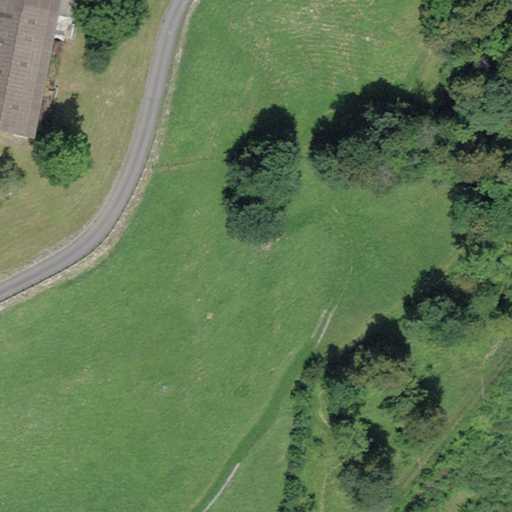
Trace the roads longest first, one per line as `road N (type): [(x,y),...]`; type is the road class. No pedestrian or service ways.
road 1 (track): [(196,511),(315,341),(347,257),(342,223),(325,207),(266,234),(289,152),(312,127),(387,106),(403,92),(422,57),(432,0)]
road 2 (unclassified): [(0,293),(77,251),(116,206),(144,138),(181,0)]
road 3 (track): [(383,511),(511,348)]
